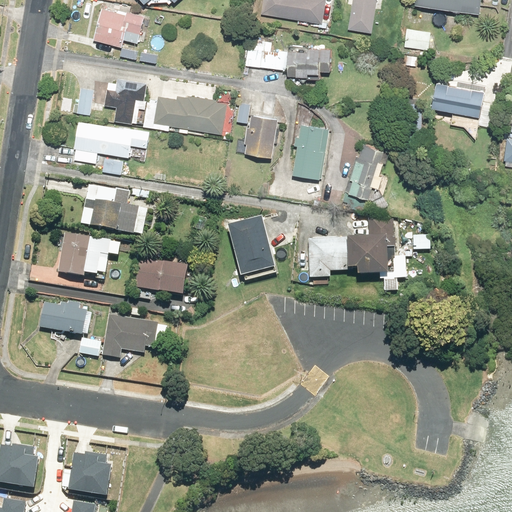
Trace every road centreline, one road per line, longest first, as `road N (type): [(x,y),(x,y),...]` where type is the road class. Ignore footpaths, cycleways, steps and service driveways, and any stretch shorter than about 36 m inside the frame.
road 1 (residential): [(0,254),(41,0)]
road 2 (residential): [(170,421),(0,393)]
